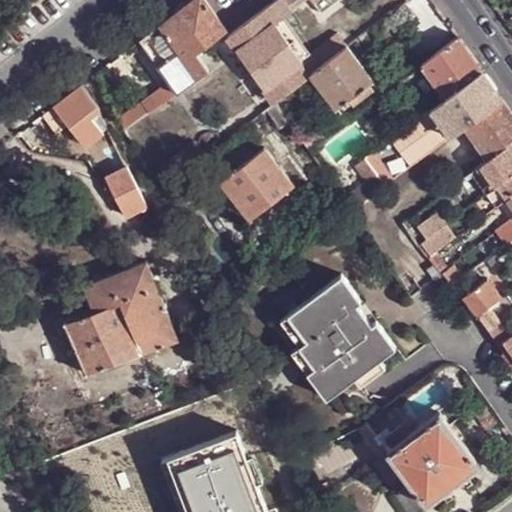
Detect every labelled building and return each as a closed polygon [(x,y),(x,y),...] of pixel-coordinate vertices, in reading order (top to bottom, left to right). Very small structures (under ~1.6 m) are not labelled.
[(205,0),(191,0),(160,24),(178,50),(197,76),(207,68),(195,51),(226,28),(205,0)] [(337,0),(273,0),(261,10),(271,24),(274,22),(301,0),(312,0),(321,12),(337,0)] [(283,94),(306,76),(297,62),(301,60),(300,59),(283,34),(274,22),(271,24),(261,10),(229,33),(228,35),(268,96),(272,102),(273,102),(283,94)] [(160,24),(139,39),(157,64),(178,50),(160,24)] [(283,34),(300,59),(308,54),(290,28),(283,34)] [(334,55),(346,46),(337,34),(325,43),(334,55)] [(481,69),(459,37),(422,65),(444,97),(481,69)] [(334,55),(325,43),(305,59),(313,71),(334,55)] [(337,108),(373,81),(347,46),(346,46),(334,55),(313,71),(310,73),(337,108)] [(197,76),(178,50),(157,64),(170,83),(177,91),(197,76)] [(481,69),(444,97),(447,101),(464,125),(502,98),(481,69)] [(143,105),(149,112),(177,91),(170,83),(143,105)] [(81,84),(55,105),(74,128),(92,113),(99,108),(81,84)] [(292,107),(283,94),(273,102),(282,115),(292,107)] [(272,102),(268,96),(256,106),(256,107),(239,119),(243,124),(264,109),(272,102)] [(447,101),(444,97),(419,116),(422,120),(433,111),(447,101)] [(464,126),(487,159),(511,140),(511,111),(502,98),(464,126)] [(464,125),(447,101),(433,111),(450,136),(464,125)] [(272,102),(264,109),(277,129),(288,122),(282,115),(273,102),(272,102)] [(74,128),(87,144),(105,130),(92,113),(74,128)] [(233,132),(243,124),(239,119),(229,126),(233,132)] [(300,140),(307,151),(323,139),(316,129),(300,140)] [(418,159),(435,147),(426,133),(421,136),(415,129),(404,137),(418,159)] [(113,136),(104,141),(118,170),(128,165),(113,136)] [(307,151),(300,140),(290,149),(306,170),(316,162),(307,151)] [(511,173),(511,140),(487,159),(503,181),(511,173)] [(204,155),(194,143),(173,159),(175,162),(159,173),(167,182),(204,155)] [(248,218),(291,185),(263,147),(219,180),(248,218)] [(395,176),(376,149),(365,157),(366,159),(376,173),(385,184),(395,176)] [(366,180),(376,173),(366,159),(356,165),(366,180)] [(503,181),(487,159),(475,168),(490,190),(503,181)] [(128,215),(149,204),(128,165),(118,170),(108,175),(128,215)] [(511,173),(503,181),(511,193),(511,173)] [(472,180),(468,174),(454,184),(458,190),(472,180)] [(511,195),(511,193),(503,181),(490,190),(500,204),(508,198),(511,195)] [(355,199),(359,205),(382,188),(378,182),(355,199)] [(511,204),(508,198),(500,204),(497,207),(500,212),(511,204)] [(511,218),(511,204),(500,212),(507,223),(511,218)] [(444,224),(437,215),(419,229),(426,238),(444,224)] [(410,216),(403,221),(418,245),(426,238),(419,229),(410,216)] [(511,230),(507,223),(492,234),(501,247),(511,240),(511,239),(511,230)] [(426,238),(418,245),(428,258),(435,253),(426,238)] [(511,251),(511,241),(511,240),(495,251),(501,259),(511,251)] [(447,268),(435,253),(428,258),(440,273),(447,268)] [(494,264),(488,256),(482,261),(487,268),(494,264)] [(179,337),(149,259),(88,282),(96,307),(65,319),(86,373),(179,337)] [(475,266),(481,276),(488,269),(487,268),(482,261),(475,266)] [(475,266),(466,273),(473,283),(481,276),(475,266)] [(459,277),(453,269),(442,276),(449,284),(459,277)] [(501,297),(487,277),(461,293),(476,314),(490,304),(501,297)] [(340,285),(282,329),(301,353),(295,357),(331,405),(395,356),(376,332),(371,336),(353,312),(358,309),(340,285)] [(490,304),(476,314),(497,344),(502,340),(510,335),(490,304)] [(511,333),(510,335),(502,340),(511,353),(511,333)] [(437,411),(385,450),(424,503),(437,493),(462,474),(477,463),(437,411)] [(445,502),(470,483),(462,474),(437,493),(445,502)]
